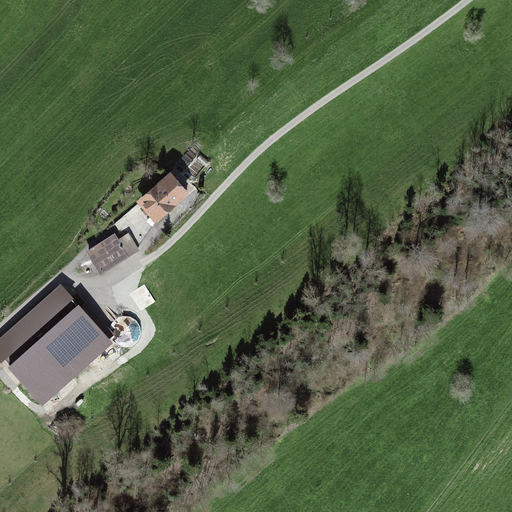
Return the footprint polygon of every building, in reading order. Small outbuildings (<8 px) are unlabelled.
[(190,193),(171,171),(136,201),(155,223),(190,193)] [(115,233),(86,251),(101,274),(140,250),(129,232),(118,239),(115,233)] [(122,281),(110,287),(115,296),(127,290),(122,281)] [(74,298),(62,285),(0,338),(0,357),(3,360),(74,298)] [(8,366),(42,404),(113,342),(109,337),(113,333),(83,300),(8,366)]
